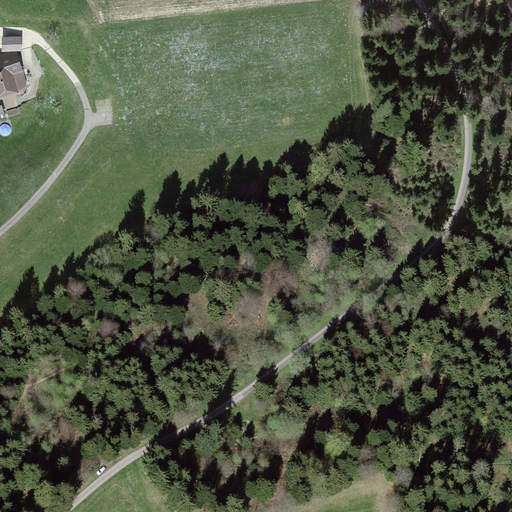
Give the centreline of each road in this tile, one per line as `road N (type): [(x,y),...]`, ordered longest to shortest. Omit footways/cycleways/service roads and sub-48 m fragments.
road 1 (unclassified): [(60,511),(125,460),(207,418),(306,345),(401,274),(450,224),(464,184),(465,123),(451,53),(420,0)]
road 2 (track): [(30,42),(74,79),(88,128),(0,236)]
